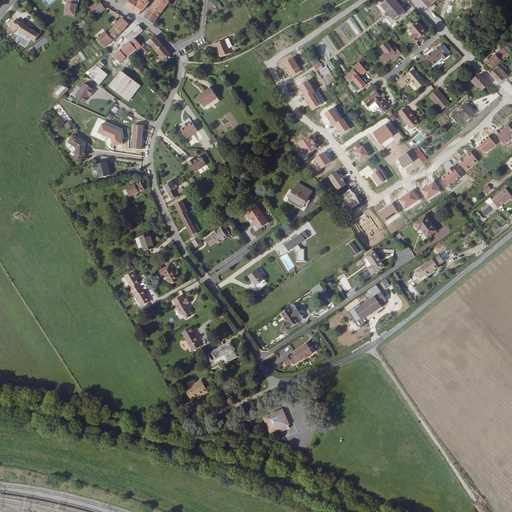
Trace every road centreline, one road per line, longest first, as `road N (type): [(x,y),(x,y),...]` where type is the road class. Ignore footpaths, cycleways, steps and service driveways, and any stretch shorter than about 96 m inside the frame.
road 1 (residential): [(511,231),(370,346),(274,385),(184,253),(154,188),(150,147),(177,80),(177,56),(144,22),(104,0)]
road 2 (residential): [(363,0),(269,63),(299,118),(337,147),(375,201),(427,173),(509,98)]
road 3 (residential): [(509,98),(415,0)]
